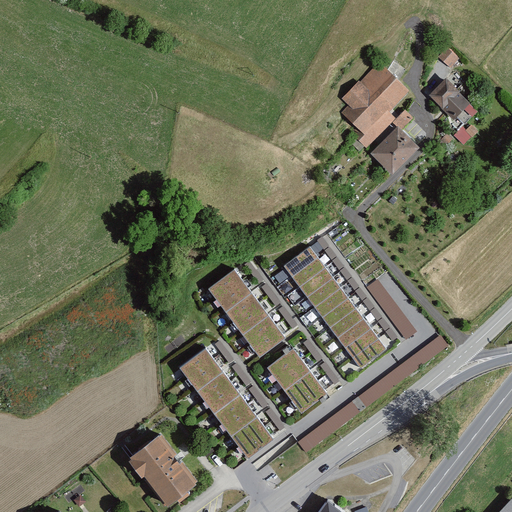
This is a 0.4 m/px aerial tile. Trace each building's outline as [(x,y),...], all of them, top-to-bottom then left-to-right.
[(450,46),(441,55),(454,67),(462,58),(450,46)] [(384,61),(339,103),(364,129),(358,134),(370,147),(397,121),(400,119),(392,110),(413,91),(384,61)] [(450,78),(434,94),(456,118),(459,115),(467,123),(480,110),(450,78)] [(409,109),(400,119),(397,121),(407,131),(419,119),(409,109)] [(464,143),(479,129),(470,120),(455,134),(464,143)] [(401,126),(375,152),(396,174),(422,147),(407,131),(401,126)] [(387,348),(312,247),(287,265),(362,367),(387,348)] [(286,338),(234,268),(208,288),(260,357),(286,338)] [(378,278),(367,287),(407,341),(418,333),(378,278)] [(287,305),(281,309),(293,326),(299,322),(287,305)] [(442,333),(300,443),(310,455),(451,345),(442,333)] [(274,438),(206,348),(181,367),(249,457),(274,438)] [(327,392),(295,348),(270,366),(303,410),(327,392)] [(164,434),(133,455),(168,506),(199,485),(164,434)] [(350,511),(334,500),(324,511),(350,511)] [(511,511),(511,503),(503,511),(511,511)]
